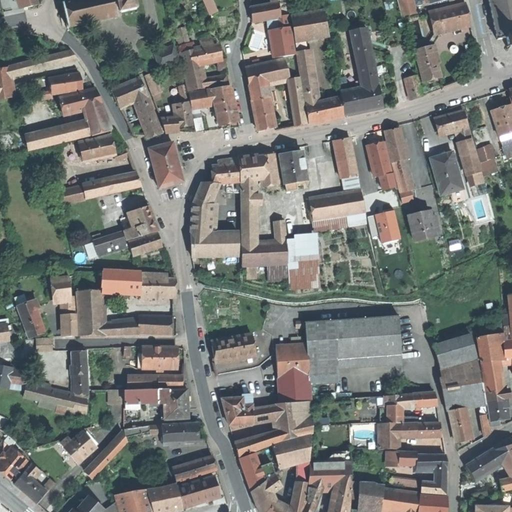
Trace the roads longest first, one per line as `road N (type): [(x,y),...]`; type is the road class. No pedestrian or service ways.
road 1 (residential): [(246,511),(194,339),(175,211)]
road 2 (residential): [(250,144),(398,114),(494,81)]
road 3 (residential): [(175,211),(156,199),(95,73),(46,20)]
road 4 (residential): [(455,471),(440,392),(412,317)]
road 5 (residential): [(250,144),(235,59),(244,0)]
